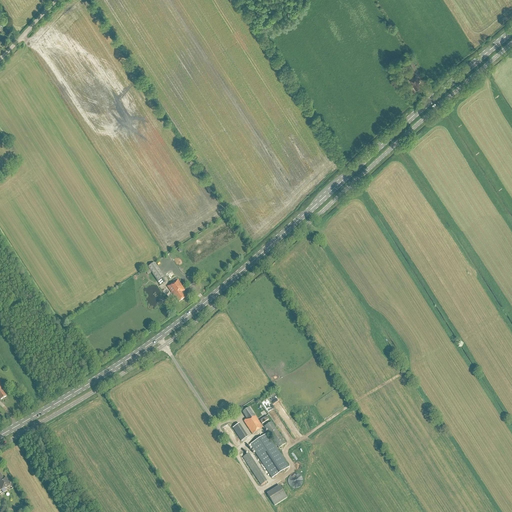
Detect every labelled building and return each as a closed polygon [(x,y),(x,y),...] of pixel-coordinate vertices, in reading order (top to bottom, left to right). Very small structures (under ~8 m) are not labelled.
[(412,60),(411,61),(408,57),(403,60),(406,66),(409,64),(416,75),(419,73),(417,70),(418,70),(412,60)] [(392,67),(395,72),(402,67),(398,62),(392,67)] [(416,91),(422,87),(419,82),(420,82),(415,75),(409,80),(416,91)] [(160,286),(164,283),(166,282),(163,278),(164,278),(154,264),(147,268),(160,286)] [(181,293),(184,291),(177,280),(167,287),(174,297),(174,296),(178,303),(185,299),(181,293)] [(281,393),(275,396),(280,406),(285,404),(281,393)] [(273,396),(266,401),(283,428),(279,431),(287,443),(299,436),(296,432),(303,427),(287,403),(280,407),(273,396)] [(249,409),(242,413),(247,420),(243,422),(252,435),(263,428),(254,415),(253,416),(249,409)] [(231,430),(237,427),(234,421),(228,424),(231,430)] [(278,449),(285,444),(271,422),(264,427),(268,433),(250,445),(272,479),(289,468),(275,447),(277,447),(278,449)] [(249,454),(243,458),(261,486),(267,482),(249,454)] [(0,475),(0,474),(0,489),(1,491),(4,489),(5,489),(11,485),(6,478),(3,479),(0,475)] [(293,489),(294,489),(295,489),(296,489),(297,489),(298,488),(299,487),(300,486),(301,486),(301,485),(301,484),(302,483),(302,482),(302,481),(301,480),(301,479),(301,478),(300,478),(300,477),(299,476),(298,475),(297,475),(296,475),(295,474),(294,474),(293,475),(292,475),(291,475),(290,476),(289,476),(289,477),(288,478),(288,479),(287,480),(287,481),(287,482),(287,483),(287,484),(288,485),(289,486),(289,487),(290,488),(291,488),(292,489),(293,489)]
